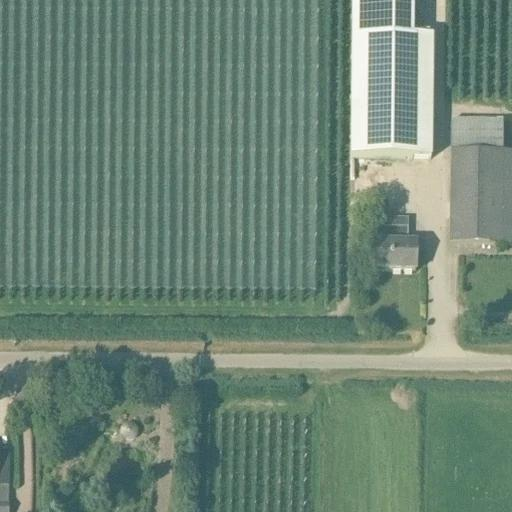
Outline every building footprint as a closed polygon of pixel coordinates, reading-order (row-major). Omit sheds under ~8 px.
[(352,0),(351,40),(412,41),(412,0),(352,0)] [(430,162),(431,41),(412,41),(351,40),(349,161),(430,162)] [(450,120),(449,154),(501,154),(502,121),(450,120)] [(511,248),(511,154),(501,154),(449,154),(448,248),(511,248)] [(416,243),(406,243),(407,219),(376,220),(376,243),(376,274),(416,274),(416,243)] [(0,511),(8,511),(9,453),(0,453),(0,511)]
